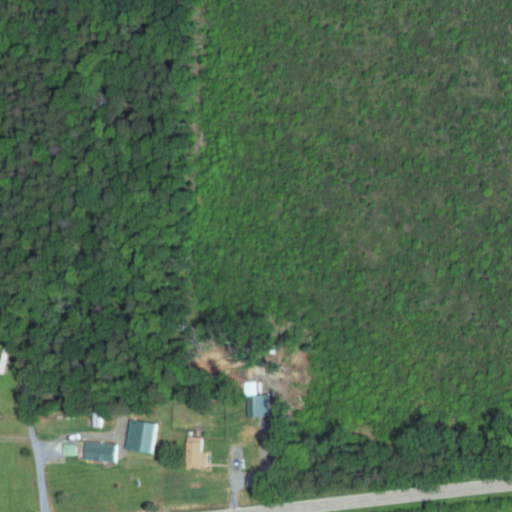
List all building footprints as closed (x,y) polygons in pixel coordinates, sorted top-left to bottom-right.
[(268,415),(267,393),(245,394),(245,415),(268,415)] [(158,423),(130,417),(124,447),(152,452),(158,423)] [(201,435),(185,435),(185,465),(206,465),(205,449),(201,450),(201,435)] [(116,442),(83,441),(83,459),(116,460),(116,442)] [(62,454),(76,454),(76,443),(62,443),(62,454)]
